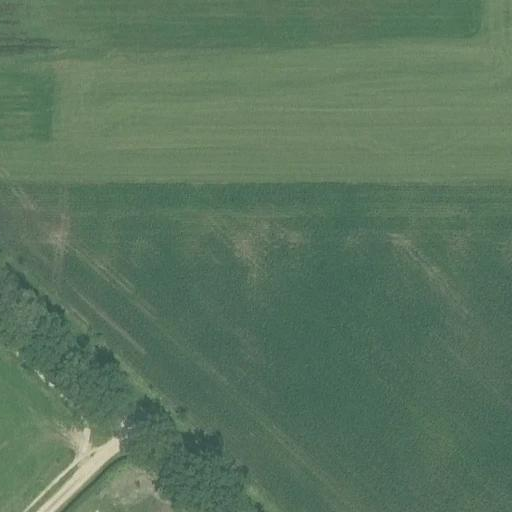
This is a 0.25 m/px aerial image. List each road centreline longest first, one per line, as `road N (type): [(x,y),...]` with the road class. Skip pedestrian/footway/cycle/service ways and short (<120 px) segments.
road 1 (unclassified): [(240,511),(0,288)]
road 2 (track): [(45,511),(143,421)]
